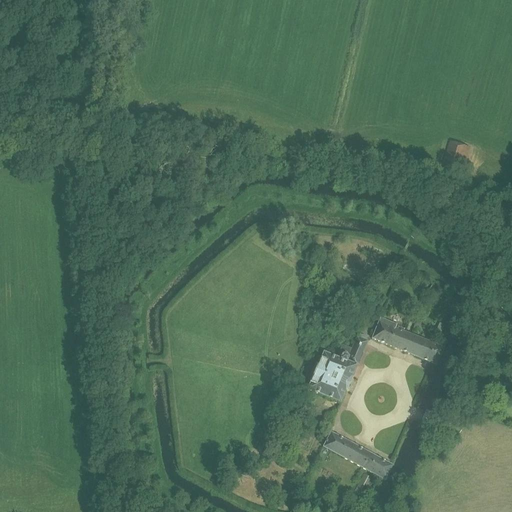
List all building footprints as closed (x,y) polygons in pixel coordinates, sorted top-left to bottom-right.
[(463,170),(470,148),(450,142),(443,164),(463,170)] [(372,339),(437,365),(444,348),(403,332),(404,329),(396,326),(396,325),(381,319),(372,339)] [(352,379),(368,342),(366,341),(367,340),(366,337),(362,335),(359,337),(359,338),(357,337),(352,349),(342,345),(337,358),(324,353),(308,390),(341,404),(346,392),(352,379)] [(385,481),(393,466),(331,433),(323,447),(385,481)] [(360,503),(373,479),(364,474),(351,498),(360,503)]
